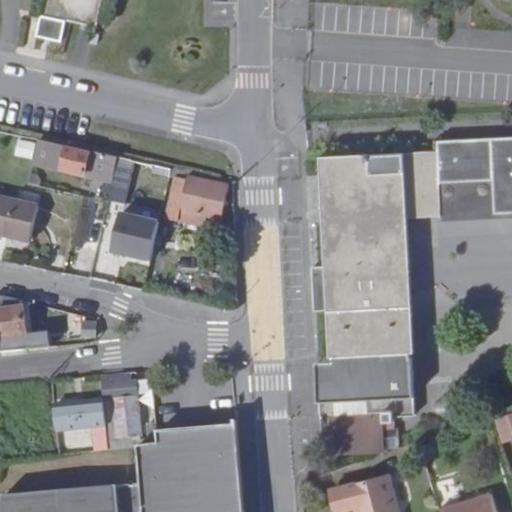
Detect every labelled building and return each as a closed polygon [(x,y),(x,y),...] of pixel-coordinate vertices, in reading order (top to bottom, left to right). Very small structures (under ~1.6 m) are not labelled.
[(100,0),(44,0),(43,6),(97,18),(100,0)] [(46,140),(38,138),(32,163),(41,165),(46,140)] [(329,274),(335,401),(371,399),(371,414),(336,415),(334,416),(335,451),(386,448),(387,452),(399,448),(397,428),(385,429),(384,413),(385,412),(398,411),(398,404),(397,398),(416,395),(410,279),(408,240),(407,217),(422,217),(443,216),(442,183),(495,180),(496,214),(511,213),(511,138),(439,141),(439,151),(437,151),(323,157),(324,177),(333,177),(335,219),(327,220),(329,266),(332,266),(333,274),(329,274)] [(46,140),(41,165),(109,181),(115,156),(46,140)] [(109,181),(105,197),(119,200),(128,159),(115,156),(109,181)] [(168,168),(149,163),(146,174),(166,178),(168,168)] [(219,228),(227,184),(184,176),(176,221),(219,228)] [(442,183),(443,216),(496,214),(495,180),(442,183)] [(0,240),(27,248),(38,206),(0,195),(0,240)] [(109,258),(149,264),(157,209),(117,203),(109,258)] [(321,267),(311,268),(312,310),(322,310),(321,267)] [(0,294),(0,342),(1,349),(24,347),(23,333),(24,333),(22,307),(19,307),(19,298),(0,294)] [(101,398),(112,397),(136,395),(135,383),(131,384),(130,371),(98,374),(100,391),(101,398)] [(50,396),(53,420),(102,415),(101,398),(100,391),(50,396)] [(136,395),(112,397),(116,435),(140,433),(136,395)] [(448,405),(458,402),(456,395),(447,398),(448,405)] [(335,401),(336,415),(371,414),(371,399),(335,401)] [(50,424),(48,401),(34,402),(36,425),(50,424)] [(511,412),(494,419),(502,443),(511,439),(511,412)] [(237,424),(155,430),(157,443),(238,434),(237,424)] [(244,511),(238,434),(157,443),(142,445),(147,511),(122,511),(120,487),(3,495),(4,511),(244,511)] [(354,511),(395,511),(384,469),(329,484),(336,508),(352,504),(354,511)] [(495,511),(491,495),(438,511),(495,511)]
